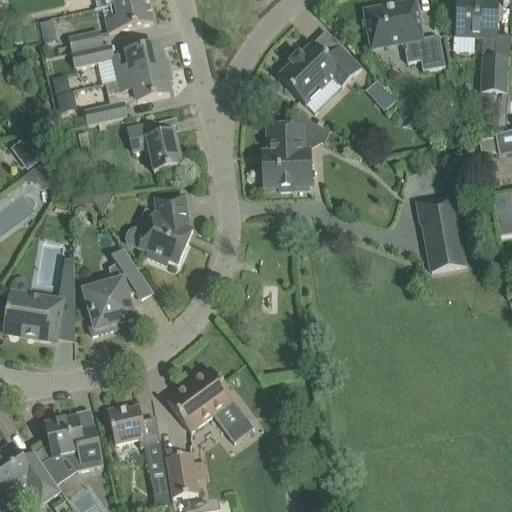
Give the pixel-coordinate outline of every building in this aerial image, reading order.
[(147,0),(94,0),(98,12),(114,9),(114,8),(147,1),(147,0)] [(495,58),(497,19),(497,0),(481,0),(481,2),(457,1),(457,21),(455,40),(482,41),(481,57),(495,58)] [(108,37),(133,31),(153,27),(147,1),(114,8),(114,9),(117,20),(105,22),(108,37)] [(444,70),(439,39),(418,42),(416,32),(420,32),(415,4),(364,14),(365,19),(363,20),(362,24),(363,29),(365,33),(367,33),(370,48),(399,43),(400,48),(405,47),(406,53),(404,53),(407,66),(420,64),(422,74),(444,70)] [(40,45),(37,31),(23,33),(26,47),(40,45)] [(72,56),(103,49),(100,36),(69,42),(72,56)] [(361,72),(353,63),(339,49),(327,61),(313,46),(300,58),(299,57),(289,66),(291,68),(277,80),(305,109),(333,82),(341,91),(361,72)] [(126,57),(113,60),(110,47),(103,49),(72,56),(75,71),(97,67),(114,63),(119,84),(164,74),(161,63),(158,49),(139,53),(126,56),(126,57)] [(508,63),(482,61),(481,95),(507,96),(508,63)] [(169,99),(166,84),(164,74),(106,87),(110,108),(83,113),(87,129),(127,120),(125,109),(169,99)] [(382,88),(370,99),(383,115),(396,103),(382,88)] [(182,170),(174,136),(158,139),(155,126),(135,131),(127,133),(133,155),(148,152),(154,176),(162,174),(182,170)] [(304,154),(303,130),(267,132),(268,155),(262,155),(263,192),(279,191),(279,195),(292,194),(291,190),(311,190),(310,153),(304,154)] [(511,133),(495,138),(498,156),(499,159),(511,156),(511,133)] [(39,163),(31,152),(18,162),(26,172),(39,163)] [(144,213),(136,232),(146,236),(139,252),(148,256),(146,261),(148,261),(166,269),(168,265),(177,269),(188,244),(184,243),(188,235),(191,236),(192,233),(189,232),(184,199),(155,202),(157,218),(144,213)] [(107,207),(91,200),(101,218),(107,207)] [(418,207),(431,276),(464,269),(452,201),(418,207)] [(153,297),(139,275),(123,252),(111,260),(116,267),(108,272),(113,288),(85,296),(92,319),(86,320),(92,340),(121,331),(119,325),(132,321),(126,299),(135,296),(141,305),(153,297)] [(74,274),(73,263),(66,262),(64,272),(74,274)] [(74,291),(74,274),(64,272),(62,289),(69,290),(74,291)] [(74,324),(74,291),(69,290),(64,322),(74,324)] [(62,305),(30,299),(10,296),(4,336),(55,344),(62,305)] [(233,404),(222,387),(210,371),(166,403),(178,419),(190,435),(213,418),(225,435),(245,420),(233,404)] [(156,422),(142,425),(139,410),(120,414),(119,410),(107,413),(111,433),(115,448),(138,443),(140,452),(145,451),(150,476),(151,476),(165,473),(160,447),(156,422)] [(78,425),(77,421),(77,420),(74,420),(68,422),(45,427),(49,446),(52,461),(52,462),(78,456),(80,468),(102,463),(99,450),(94,430),(80,433),(78,425)] [(34,457),(42,468),(52,461),(49,446),(34,457)] [(34,456),(22,463),(12,448),(0,456),(0,489),(7,499),(20,490),(22,493),(27,494),(29,493),(40,510),(61,495),(60,494),(42,468),(34,457),(34,456)] [(173,502),(198,498),(192,458),(167,462),(173,502)]
